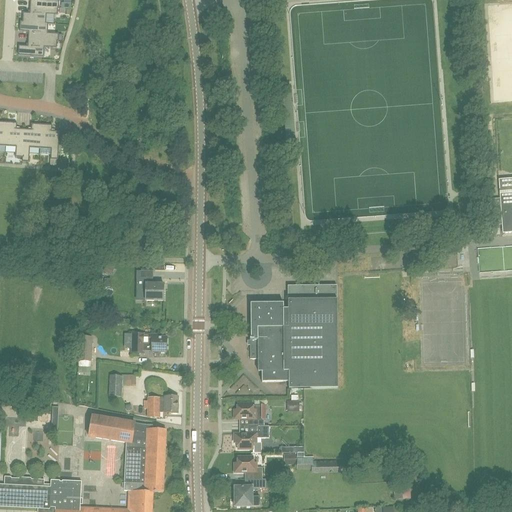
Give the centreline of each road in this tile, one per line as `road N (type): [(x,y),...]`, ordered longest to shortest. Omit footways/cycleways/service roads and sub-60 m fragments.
road 1 (secondary): [(198,511),(200,176)]
road 2 (secondary): [(200,176),(188,0)]
road 3 (residential): [(200,176),(137,165),(83,122),(46,107)]
